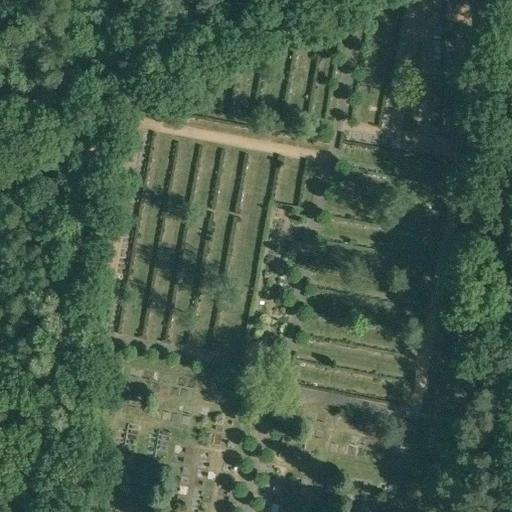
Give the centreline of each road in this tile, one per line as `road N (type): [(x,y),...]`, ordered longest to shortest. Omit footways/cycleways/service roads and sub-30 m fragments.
road 1 (track): [(30,511),(126,0)]
road 2 (unclassified): [(503,511),(511,302)]
